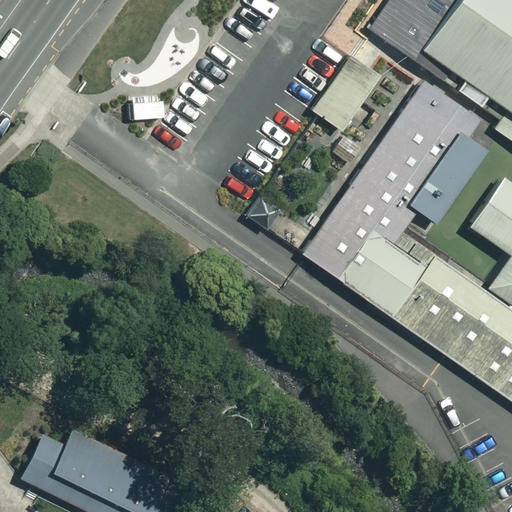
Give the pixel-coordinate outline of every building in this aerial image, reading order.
[(511,0),(385,0),(364,31),(511,134),(511,0)] [(381,77),(351,56),(310,116),(339,137),(381,77)] [(480,121),(420,80),(297,256),(448,362),(511,405),(511,313),(399,234),(416,211),(435,225),(485,153),(467,140),(480,121)] [(511,187),(503,182),(468,231),(511,261),(490,290),(511,305),(511,187)] [(43,434),(21,481),(86,511),(177,511),(189,488),(73,433),(67,445),(43,434)]
